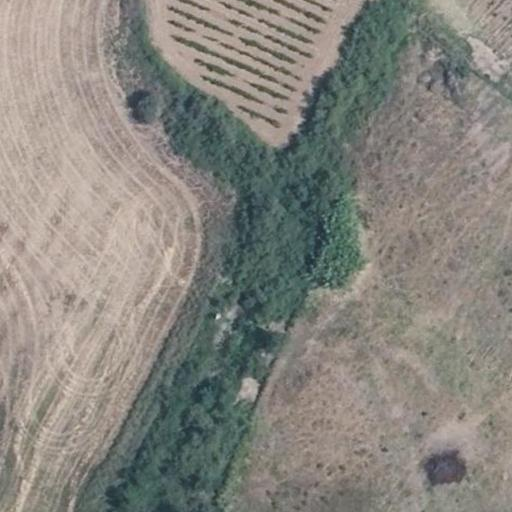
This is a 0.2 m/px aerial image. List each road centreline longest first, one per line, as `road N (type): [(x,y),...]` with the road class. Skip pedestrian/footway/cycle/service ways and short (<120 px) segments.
road 1 (track): [(288,219),(163,493)]
road 2 (track): [(288,219),(199,149),(108,60)]
road 3 (track): [(378,0),(288,219)]
